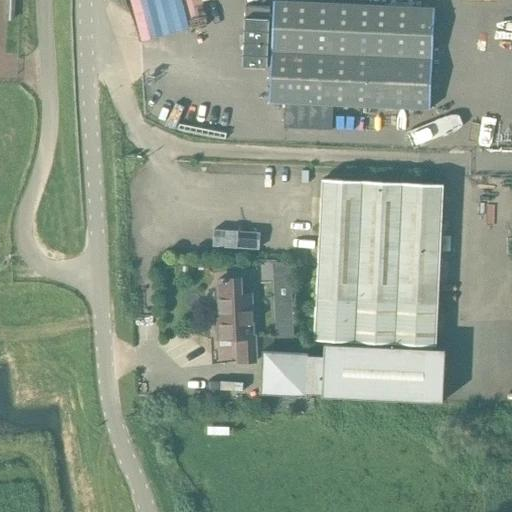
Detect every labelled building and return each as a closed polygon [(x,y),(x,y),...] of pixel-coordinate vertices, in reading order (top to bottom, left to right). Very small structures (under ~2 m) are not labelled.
[(5,0),(5,21),(14,21),(14,0),(5,0)] [(232,2),(231,59),(262,59),(264,2),(232,2)] [(435,9),(294,3),(274,2),(270,103),(431,110),(435,9)] [(447,346),(436,346),(444,185),(323,179),(316,340),(330,341),(330,345),(326,345),(325,357),(323,357),(322,394),(323,394),(323,396),(444,402),(447,346)] [(291,263),(273,264),(276,339),(294,339),(293,301),(291,263)] [(238,363),(256,362),(255,336),(253,337),(251,298),(241,299),(241,279),(219,280),(220,320),(217,320),(217,340),(237,339),(238,363)] [(322,394),(323,357),(308,356),(308,354),(264,352),(262,394),(307,396),(307,394),(322,394)]
